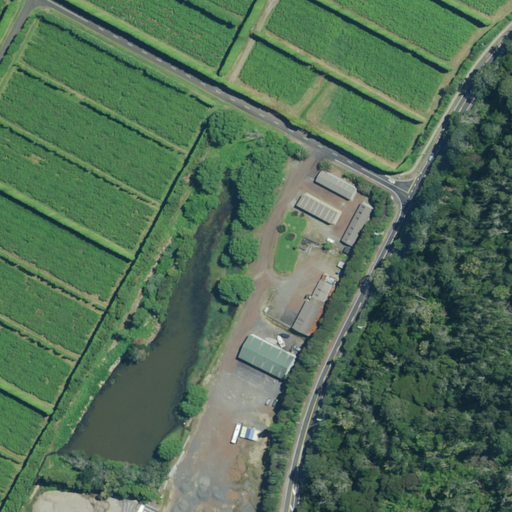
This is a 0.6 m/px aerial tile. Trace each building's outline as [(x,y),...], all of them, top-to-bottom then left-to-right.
[(359,190),(325,171),(318,183),(352,201),(359,190)] [(341,211),(305,192),(298,204),(334,223),(341,211)] [(376,207),(364,200),(344,240),(356,246),(376,207)] [(355,253),(346,248),(343,253),(352,258),(355,253)] [(342,289),(323,280),(298,329),(317,338),(342,289)] [(297,355),(253,333),(241,356),(285,378),(297,355)] [(261,443),(263,432),(254,431),(254,429),(249,428),(248,438),(251,439),(251,441),(261,443)] [(107,491),(102,500),(108,504),(113,494),(107,491)]
